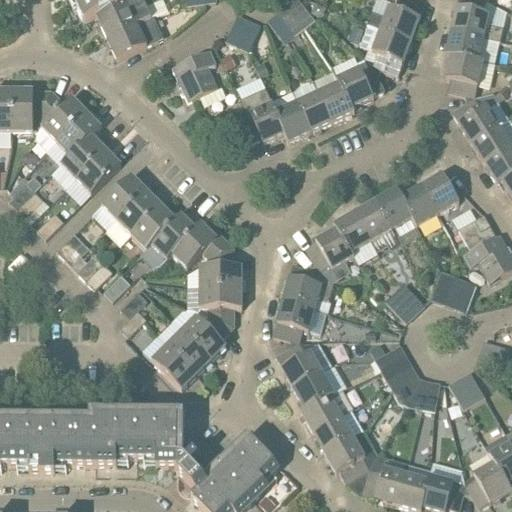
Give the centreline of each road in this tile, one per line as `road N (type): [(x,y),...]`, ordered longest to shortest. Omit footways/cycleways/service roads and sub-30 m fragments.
road 1 (residential): [(341,511),(240,400),(273,265),(273,232)]
road 2 (residential): [(115,90),(211,182),(239,194)]
road 3 (residential): [(160,511),(127,500),(0,500)]
road 4 (residential): [(115,90),(231,9)]
road 5 (residential): [(300,189),(413,136)]
road 6 (residential): [(444,0),(425,121)]
